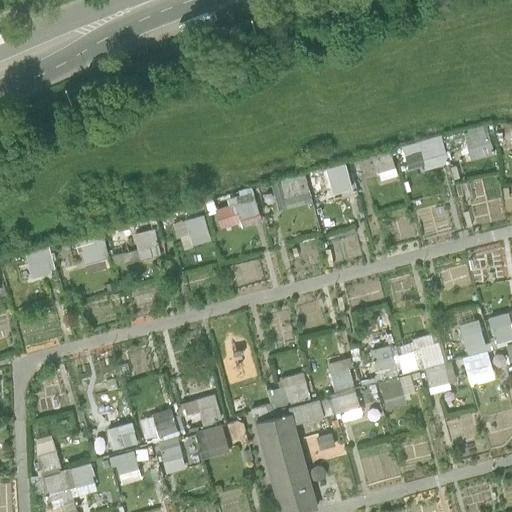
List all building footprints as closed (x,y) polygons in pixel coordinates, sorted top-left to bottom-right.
[(444,167),(444,145),(403,146),(403,168),(444,167)] [(392,151),(371,154),(373,179),(395,176),(392,151)] [(345,164),(269,180),(275,211),(333,198),(332,193),(351,189),(345,164)] [(211,203),(219,227),(260,214),(251,189),(211,203)] [(172,221),(178,246),(208,239),(202,214),(172,221)] [(128,222),(139,257),(162,250),(151,216),(128,222)] [(85,271),(109,264),(101,232),(77,238),(85,271)] [(45,244),(24,248),(29,275),(51,271),(45,244)] [(511,334),(506,311),(485,316),(490,338),(482,341),(479,329),(459,334),(463,352),(511,340),(511,334)] [(420,367),(440,361),(432,331),(412,337),(420,367)] [(369,349),(375,374),(396,369),(390,344),(369,349)] [(411,349),(394,354),(400,373),(417,367),(411,349)] [(464,374),(490,370),(487,351),(461,355),(464,374)] [(325,363),(333,389),(353,383),(346,357),(325,363)] [(427,392),(447,389),(444,363),(424,366),(427,392)] [(406,403),(398,374),(376,380),(384,409),(406,403)] [(274,511),(300,511),(314,509),(292,423),(357,407),(353,391),(250,417),(274,511)] [(198,410),(201,424),(221,419),(214,392),(178,402),(181,415),(198,410)] [(170,409),(138,415),(143,437),(174,431),(170,409)] [(103,424),(112,448),(128,442),(119,418),(103,424)] [(221,424),(195,428),(200,455),(226,451),(221,424)] [(156,445),(166,472),(184,465),(174,438),(156,445)] [(131,449),(112,453),(116,472),(135,468),(131,449)] [(47,500),(94,485),(86,460),(39,475),(47,500)]
